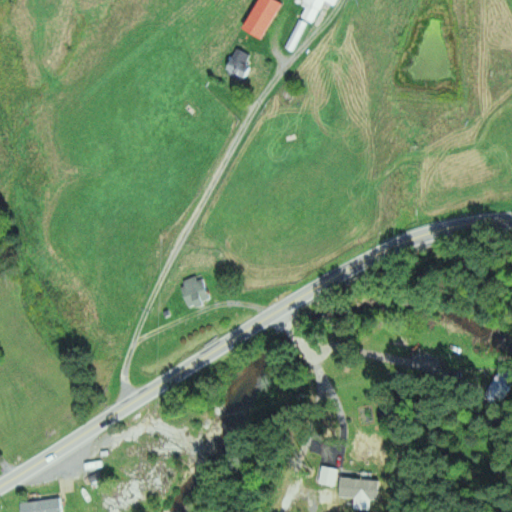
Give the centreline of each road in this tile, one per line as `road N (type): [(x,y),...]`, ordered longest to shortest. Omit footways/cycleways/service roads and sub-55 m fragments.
road 1 (secondary): [(0,503),(413,241),(511,224)]
road 2 (residential): [(340,285),(355,388),(347,469),(333,511)]
